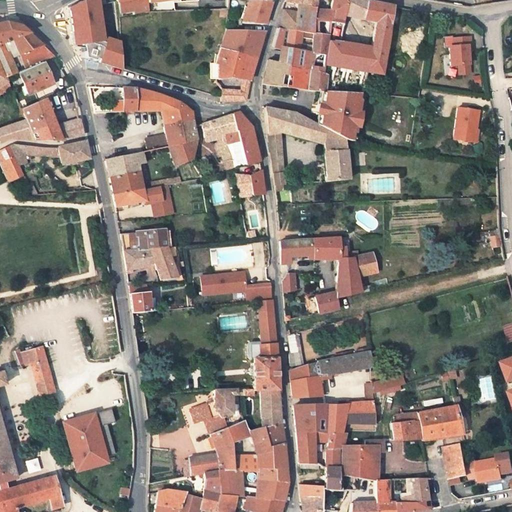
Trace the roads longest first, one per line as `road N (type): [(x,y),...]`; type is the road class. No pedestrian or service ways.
road 1 (tertiary): [(136,511),(139,427),(74,69)]
road 2 (residential): [(286,511),(262,191),(247,104)]
road 3 (residential): [(484,9),(511,255)]
road 4 (residential): [(74,69),(202,102),(247,104)]
